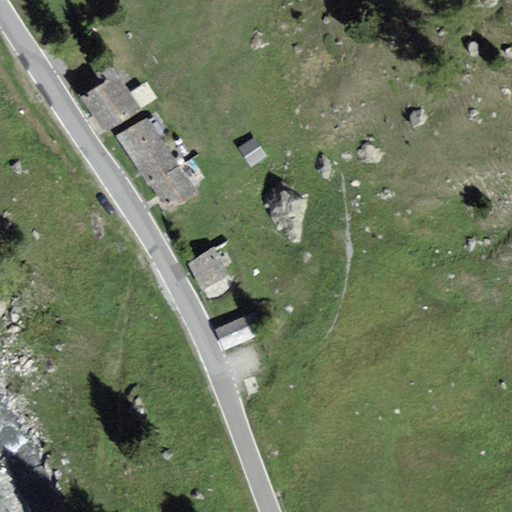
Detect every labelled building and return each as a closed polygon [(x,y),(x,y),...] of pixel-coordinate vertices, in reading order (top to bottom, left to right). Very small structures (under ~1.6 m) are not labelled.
[(103,83),(86,94),(94,108),(127,88),(113,65),(97,74),(103,83)] [(107,128),(139,108),(127,88),(94,108),(107,128)] [(146,120),(122,136),(137,159),(162,143),(146,120)] [(242,146),(254,166),(269,157),(256,137),(242,146)] [(162,143),(137,159),(152,182),(177,166),(162,143)] [(167,205),(192,189),(177,166),(152,182),(167,205)] [(228,274),(215,249),(190,262),(203,287),(228,274)] [(219,329),(229,350),(264,334),(254,313),(219,329)]
